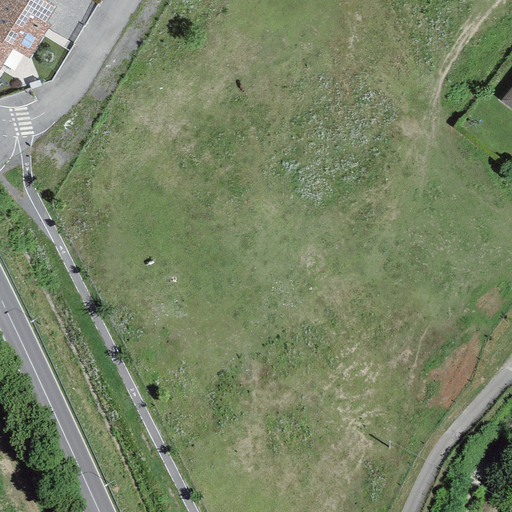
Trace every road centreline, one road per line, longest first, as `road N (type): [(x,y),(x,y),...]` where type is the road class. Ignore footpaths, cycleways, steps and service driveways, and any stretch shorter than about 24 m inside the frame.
road 1 (primary): [(0,301),(95,511)]
road 2 (residential): [(0,119),(30,120),(54,106),(122,0)]
road 3 (residential): [(406,511),(444,446),(511,376)]
